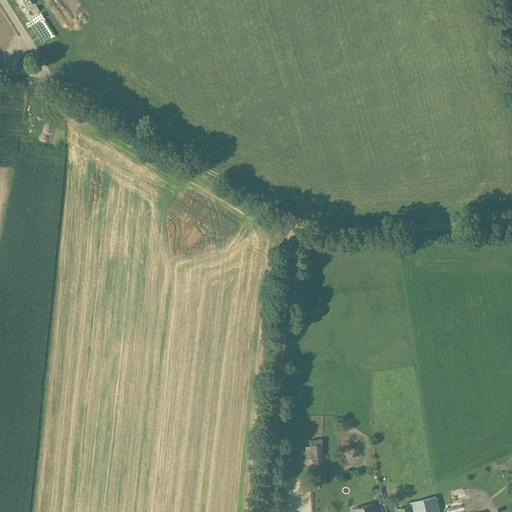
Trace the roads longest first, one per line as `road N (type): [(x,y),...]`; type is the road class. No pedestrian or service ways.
road 1 (track): [(293,218),(38,68)]
road 2 (track): [(293,218),(261,511)]
road 3 (track): [(511,220),(329,231),(293,218)]
